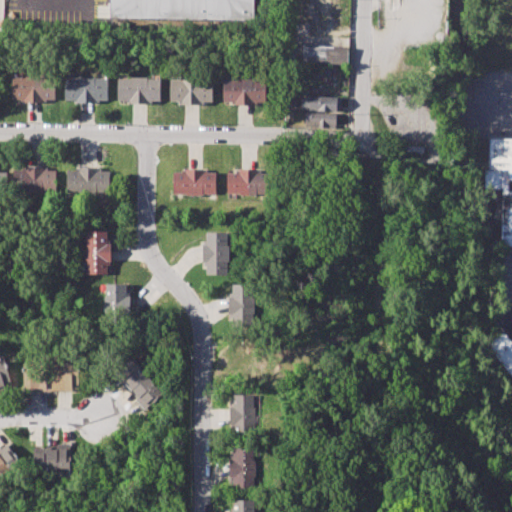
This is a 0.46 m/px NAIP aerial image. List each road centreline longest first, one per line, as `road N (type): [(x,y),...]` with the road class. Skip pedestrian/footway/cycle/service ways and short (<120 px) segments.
road 1 (residential): [(146,132),(150,247),(195,303),(203,328),(203,511)]
road 2 (residential): [(258,135),(0,129)]
road 3 (residential): [(364,0),(360,138)]
